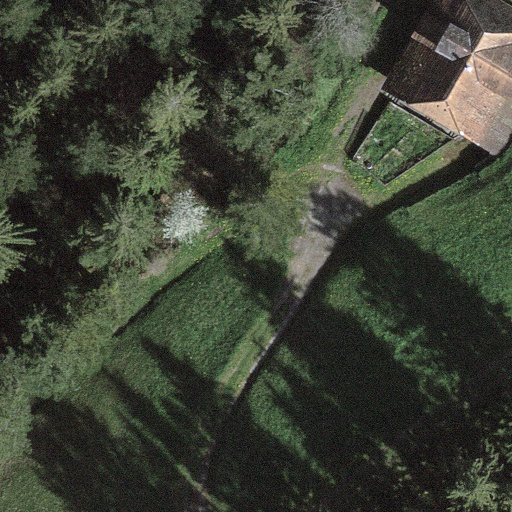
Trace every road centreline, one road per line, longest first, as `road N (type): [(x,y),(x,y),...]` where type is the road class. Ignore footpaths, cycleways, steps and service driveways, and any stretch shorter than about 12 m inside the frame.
road 1 (track): [(0,423),(148,283),(219,233),(297,191),(339,186),(350,196),(350,212),(217,404),(188,462),(180,511)]
road 2 (track): [(308,511),(511,355)]
